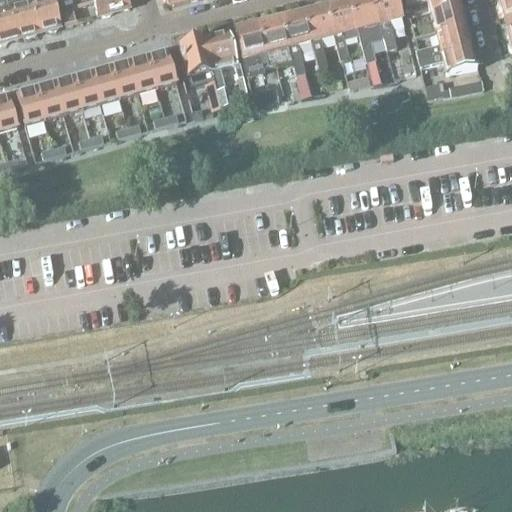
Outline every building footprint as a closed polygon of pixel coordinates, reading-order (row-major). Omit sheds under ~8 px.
[(0,0),(0,48),(6,47),(7,44),(16,42),(6,6),(4,0),(0,0)] [(28,0),(30,6),(38,35),(41,35),(47,33),(50,34),(55,33),(56,30),(60,29),(53,2),(52,0),(28,0)] [(80,0),(72,3),(58,6),(61,16),(95,7),(98,19),(101,18),(105,19),(110,18),(112,15),(127,11),(130,10),(127,2),(126,0),(80,0)] [(164,0),(166,5),(168,7),(169,9),(201,0),(200,0),(164,0)] [(370,0),(365,0),(348,5),(355,34),(356,34),(365,68),(374,65),(369,47),(382,44),(378,28),(370,0)] [(395,0),(370,0),(378,28),(382,44),(386,55),(396,52),(389,25),(401,22),(395,0)] [(460,0),(405,0),(404,0),(406,9),(427,4),(430,16),(462,8),(460,0)] [(511,0),(500,0),(497,1),(503,22),(511,19),(511,0)] [(16,3),(6,6),(16,42),(25,39),(27,41),(34,39),(36,36),(38,35),(30,6),(18,9),(16,3)] [(348,5),(325,10),(332,40),(333,40),(339,65),(341,65),(347,63),(349,63),(342,37),(355,34),(348,5)] [(462,8),(430,16),(432,26),(411,32),(414,43),(435,38),(435,37),(468,29),(462,8)] [(325,10),(302,16),(310,45),(318,75),(327,73),(319,43),(332,40),(325,10)] [(302,16),(280,22),(290,64),(291,64),(295,81),(305,78),(298,48),(310,45),(302,16)] [(511,19),(503,22),(508,43),(511,42),(511,19)] [(280,22),(257,28),(268,70),(290,64),(280,22)] [(257,28),(235,33),(247,81),(263,77),(262,72),(268,70),(257,28)] [(473,50),(468,29),(435,37),(435,38),(438,50),(415,56),(417,64),(441,58),(473,50)] [(228,36),(203,42),(217,96),(225,94),(219,72),(236,68),(228,36)] [(203,41),(178,48),(187,80),(204,76),(209,98),(217,96),(203,42),(203,41)] [(479,71),(473,50),(441,58),(417,64),(419,72),(443,66),(446,78),(477,72),(479,71)] [(175,88),(165,53),(146,59),(156,94),(175,88)] [(156,94),(146,59),(127,64),(137,99),(156,94)] [(137,99),(127,64),(109,69),(118,104),(137,99)] [(118,104),(109,69),(90,74),(100,109),(118,104)] [(100,109),(90,74),(71,80),(81,115),(100,109)] [(367,76),(346,81),(348,90),(353,89),(359,88),(368,86),(369,85),(367,76)] [(81,115),(71,80),(53,85),(62,120),(81,115)] [(62,120),(53,85),(34,90),(44,125),(62,120)] [(445,101),(441,87),(424,91),(426,105),(445,101)] [(44,125),(34,90),(14,96),(24,131),(44,125)] [(300,102),(299,94),(288,96),(289,105),(300,102)] [(250,98),(252,106),(266,103),(264,95),(250,98)] [(0,137),(17,133),(7,98),(0,99),(0,137)] [(177,127),(175,118),(164,122),(166,130),(177,127)] [(166,130),(164,122),(152,125),(154,133),(166,130)] [(138,129),(126,132),(129,140),(140,137),(138,129)] [(129,140),(126,132),(115,135),(117,144),(129,140)] [(100,140),(89,143),(91,151),(103,148),(100,140)] [(91,151),(89,143),(78,146),(80,154),(91,151)] [(63,150),(52,153),(54,161),(65,158),(63,150)] [(54,161),(52,153),(40,156),(43,165),(54,161)] [(16,163),(5,166),(7,174),(19,171),(16,163)]
